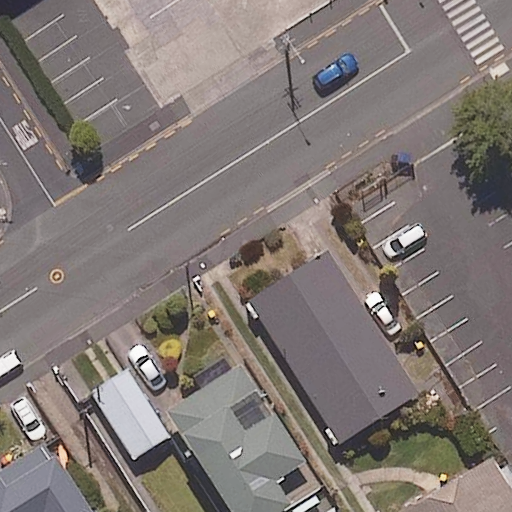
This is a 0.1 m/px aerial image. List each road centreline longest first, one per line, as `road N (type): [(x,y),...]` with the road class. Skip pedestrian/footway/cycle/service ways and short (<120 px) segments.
road 1 (tertiary): [(487,0),(88,257)]
road 2 (unclassified): [(0,121),(88,257)]
